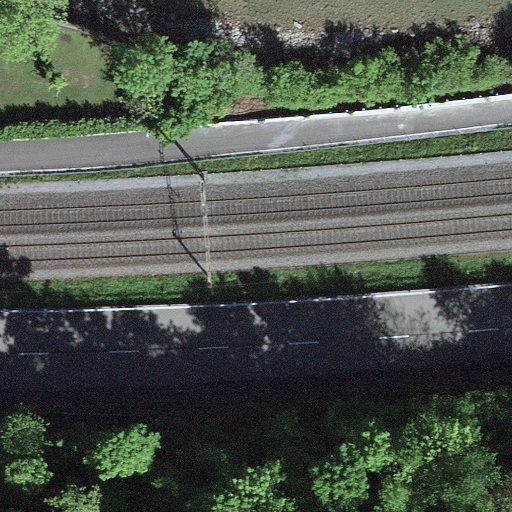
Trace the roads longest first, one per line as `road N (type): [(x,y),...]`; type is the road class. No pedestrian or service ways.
road 1 (track): [(0,150),(511,108)]
road 2 (primary): [(511,327),(0,354)]
